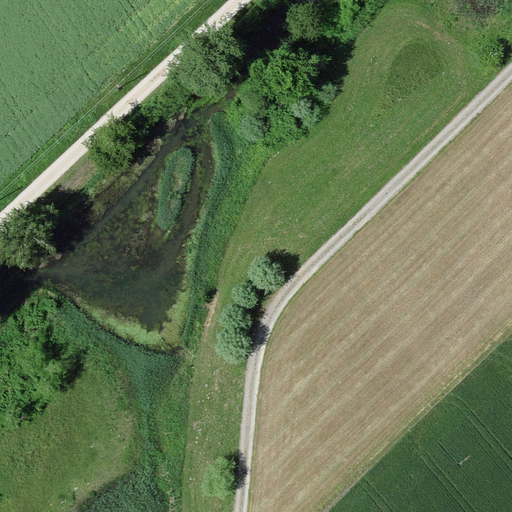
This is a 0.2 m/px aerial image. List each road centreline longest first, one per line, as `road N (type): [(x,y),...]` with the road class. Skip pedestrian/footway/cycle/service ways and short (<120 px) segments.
road 1 (track): [(511,75),(276,298),(258,339),(241,511)]
road 2 (track): [(240,0),(0,225)]
